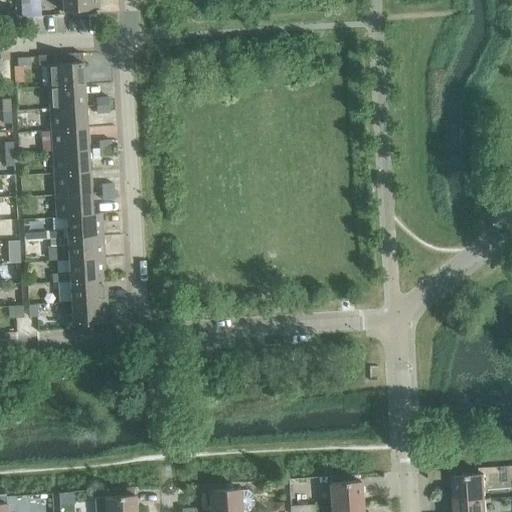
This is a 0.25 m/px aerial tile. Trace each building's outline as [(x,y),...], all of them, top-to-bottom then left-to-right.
[(96,0),(61,0),(62,12),(97,10),(96,0)] [(17,58),(17,66),(29,65),(29,58),(17,58)] [(46,65),(47,87),(83,85),(82,62),(46,65)] [(47,87),(49,109),(84,107),(83,85),(47,87)] [(95,98),(96,106),(108,105),(107,97),(95,98)] [(1,100),(2,112),(10,111),(9,99),(1,100)] [(108,105),(96,106),(96,114),(108,113),(108,105)] [(49,109),(50,130),(86,128),(84,107),(49,109)] [(10,111),(2,112),(3,124),(11,123),(10,111)] [(50,130),(51,152),(87,150),(86,128),(50,130)] [(98,141),(98,149),(110,148),(110,140),(98,141)] [(4,143),(5,155),(12,154),(12,142),(4,143)] [(110,148),(98,149),(99,157),(111,156),(110,148)] [(51,152),(53,174),(88,171),(87,150),(51,152)] [(12,154),(5,155),(5,167),(13,166),(12,154)] [(53,174),(54,195),(90,193),(88,171),(53,174)] [(100,184),(101,192),(113,192),(112,184),(100,184)] [(113,192),(101,192),(101,200),(113,200),(113,192)] [(56,218),(65,218),(65,217),(91,215),(91,214),(90,193),(54,195),(56,218)] [(49,231),(49,239),(102,236),(100,213),(91,214),(91,215),(65,217),(65,218),(66,230),(49,231)] [(67,246),(68,260),(103,258),(102,236),(49,239),(50,247),(67,246)] [(52,274),(52,282),(104,279),(103,258),(68,260),(69,273),(52,274)] [(70,289),(70,303),(106,301),(104,279),(52,282),(53,290),(70,289)] [(106,301),(70,303),(72,325),(107,323),(106,301)] [(28,306),(29,317),(36,317),(36,305),(28,306)] [(14,306),(15,318),(22,318),(22,306),(14,306)] [(427,471),(428,480),(441,479),(440,471),(427,471)] [(451,476),(453,501),(484,499),(482,474),(451,476)] [(281,481),(270,482),(271,494),(282,493),(281,481)] [(329,483),(330,508),(361,506),(360,482),(329,483)] [(208,491),(209,511),(240,511),(248,511),(253,504),(253,496),(246,491),(239,491),(239,489),(208,491)] [(95,511),(135,511),(134,495),(94,498),(95,511)] [(453,501),(453,511),(484,511),(484,499),(453,501)] [(282,502),(274,503),(274,511),(283,511),(282,502)]
